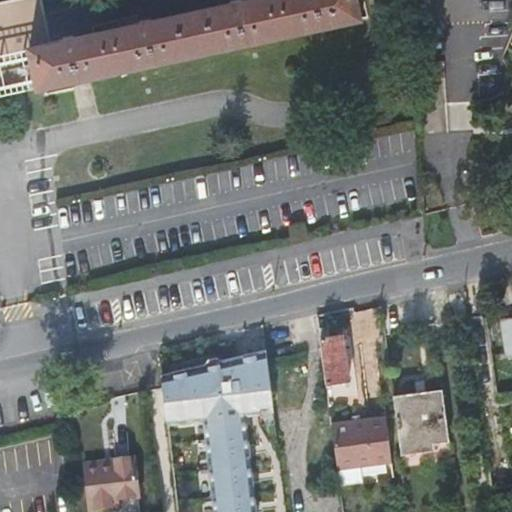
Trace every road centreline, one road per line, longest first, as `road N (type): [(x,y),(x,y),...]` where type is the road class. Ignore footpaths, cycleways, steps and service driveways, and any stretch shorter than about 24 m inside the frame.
road 1 (unclassified): [(0,365),(511,247)]
road 2 (unknown): [(300,295),(326,511)]
